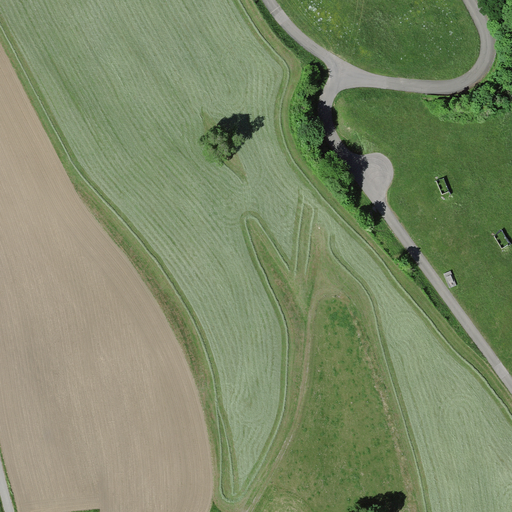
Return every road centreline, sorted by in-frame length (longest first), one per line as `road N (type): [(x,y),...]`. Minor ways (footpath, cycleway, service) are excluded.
road 1 (track): [(412,511),(379,371),(353,303),(338,290),(314,300),(298,427),(251,511)]
road 2 (track): [(511,383),(331,136),(325,111),(342,72),(297,39),(266,0)]
road 3 (track): [(470,0),(487,42),(476,74),(442,86),(363,79)]
